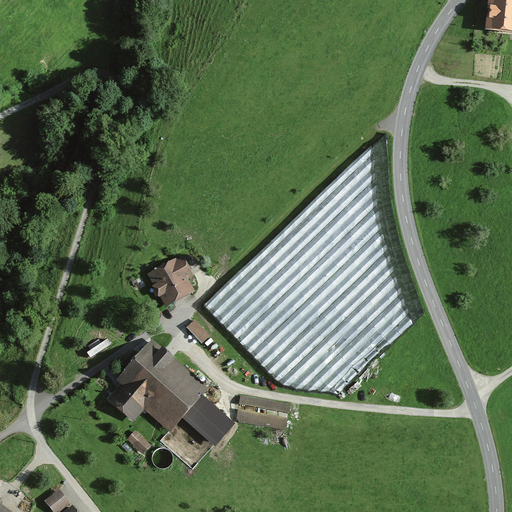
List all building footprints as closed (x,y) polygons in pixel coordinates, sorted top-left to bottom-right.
[(511,0),(495,0),(492,28),(511,30),(511,0)] [(180,261),(153,277),(170,307),(198,292),(180,261)] [(197,320),(188,328),(203,344),(212,335),(197,320)] [(204,388),(154,345),(108,399),(132,420),(144,405),(170,427),(204,388)] [(290,406),(244,398),(240,420),(286,429),(290,406)] [(150,448),(140,437),(133,444),(143,455),(150,448)] [(61,492),(48,502),(55,511),(60,511),(70,505),(61,492)]
